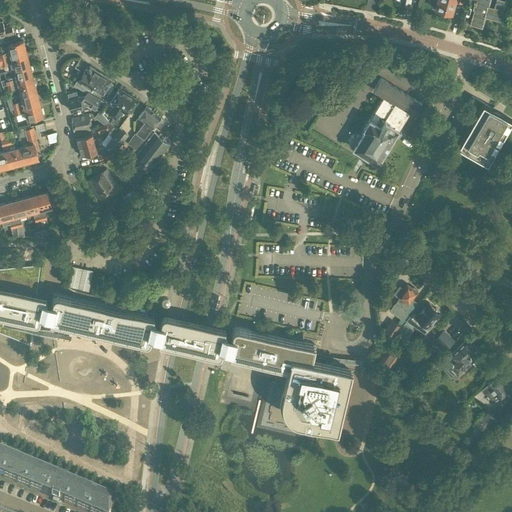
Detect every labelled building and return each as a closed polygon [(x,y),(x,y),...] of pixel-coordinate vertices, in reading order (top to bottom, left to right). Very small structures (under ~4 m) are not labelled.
[(437,0),(435,8),(451,13),(455,0),(463,3),(463,0),(437,0)] [(477,0),(471,24),(482,27),(486,15),(500,19),(501,15),(502,16),(506,0),(504,0),(496,0),(494,8),(488,6),(489,0),(477,0)] [(0,36),(14,33),(11,26),(4,27),(2,20),(0,20),(0,36)] [(10,51),(0,53),(0,58),(0,60),(7,58),(26,53),(23,40),(8,44),(10,51)] [(7,58),(0,60),(2,65),(12,62),(14,69),(30,65),(26,53),(7,58)] [(5,78),(2,79),(4,85),(14,82),(33,78),(30,65),(14,69),(16,74),(10,75),(5,76),(5,78)] [(87,66),(79,80),(84,83),(81,88),(85,90),(88,86),(91,88),(95,81),(97,83),(103,73),(90,66),(87,66)] [(112,79),(103,73),(97,83),(95,81),(91,88),(89,91),(100,98),(101,94),(102,95),(112,79)] [(352,135),(349,140),(351,146),(353,147),(354,148),(377,161),(377,162),(378,163),(379,161),(378,161),(398,129),(398,130),(399,129),(398,128),(409,111),(415,115),(422,103),(381,77),(374,89),(384,95),(364,128),(365,128),(360,135),(358,134),(352,135)] [(14,82),(4,85),(6,85),(8,90),(19,87),(21,94),(36,90),(33,78),(14,82)] [(107,112),(106,113),(112,117),(127,93),(119,88),(116,92),(111,100),(109,102),(114,105),(109,113),(107,112)] [(23,100),(11,103),(13,109),(21,106),(39,102),(36,90),(21,94),(23,100)] [(105,101),(100,98),(89,91),(87,90),(84,96),(79,96),(78,96),(76,91),(68,93),(69,98),(67,98),(70,110),(82,107),(88,104),(99,110),(105,101)] [(110,94),(107,98),(111,100),(116,92),(113,90),(110,94)] [(113,117),(110,122),(113,124),(116,120),(122,110),(126,113),(135,98),(127,93),(112,117),(113,117)] [(21,106),(13,109),(14,114),(26,111),(27,118),(43,114),(39,102),(21,106)] [(511,119),(483,102),(458,145),(487,162),(511,120),(511,119)] [(144,122),(136,133),(144,139),(153,127),(152,127),(160,116),(146,105),(138,117),(144,122)] [(99,110),(94,116),(95,116),(104,124),(106,123),(109,122),(99,110)] [(90,117),(95,116),(94,116),(91,112),(89,113),(89,115),(71,118),(74,131),(92,128),(90,117)] [(109,122),(106,123),(108,129),(110,130),(108,133),(112,136),(118,128),(113,124),(110,122),(109,122)] [(40,125),(42,133),(50,130),(48,123),(40,125)] [(104,124),(97,126),(98,132),(108,129),(106,123),(104,124)] [(29,144),(21,146),(25,161),(38,158),(36,150),(39,149),(33,127),(25,129),(29,144)] [(119,128),(107,143),(116,149),(128,134),(119,128)] [(0,138),(3,151),(0,151),(0,164),(1,167),(13,164),(6,138),(4,131),(0,131),(0,138)] [(140,150),(135,156),(142,162),(142,163),(144,165),(145,164),(150,168),(155,161),(160,155),(165,149),(164,149),(169,143),(164,140),(166,137),(161,134),(161,133),(159,136),(154,132),(150,138),(145,143),(145,144),(141,150),(140,150)] [(92,134),(76,138),(78,147),(94,142),(95,144),(102,142),(101,136),(93,138),(92,134)] [(12,137),(6,138),(13,164),(25,161),(21,146),(14,148),(12,137)] [(94,142),(78,147),(80,155),(96,151),(99,161),(113,158),(111,152),(112,152),(112,151),(116,149),(107,143),(103,144),(102,142),(95,144),(94,142)] [(106,168),(86,179),(99,200),(119,188),(106,168)] [(125,191),(124,192),(131,203),(139,197),(132,187),(129,189),(130,191),(126,194),(125,192),(126,192),(125,191)] [(47,191),(34,195),(41,220),(44,231),(48,230),(47,226),(48,226),(44,208),(56,205),(53,194),(48,195),(47,191)] [(34,195),(22,198),(26,213),(33,211),(36,221),(41,220),(34,195)] [(22,198),(10,201),(16,227),(22,225),(19,215),(26,213),(22,198)] [(10,201),(0,203),(0,214),(1,219),(8,218),(11,228),(13,237),(18,236),(16,227),(10,201)] [(112,205),(104,210),(108,217),(116,212),(112,205)] [(315,345),(303,342),(303,343),(250,331),(250,329),(237,326),(236,326),(235,327),(234,327),(234,328),(233,328),(233,329),(231,334),(224,332),(225,328),(210,324),(180,317),(167,314),(166,314),(165,314),(164,314),(163,315),(162,316),(162,317),(161,317),(160,322),(151,320),(152,316),(53,293),(51,301),(44,300),(45,295),(36,293),(40,264),(0,267),(0,331),(30,344),(32,334),(32,332),(33,322),(35,323),(36,323),(37,322),(38,322),(38,321),(39,321),(39,320),(41,314),(52,317),(52,319),(146,342),(146,340),(150,341),(152,335),(159,337),(157,341),(174,345),(204,352),(221,356),(223,347),(232,349),(231,352),(285,365),(284,367),(290,368),(284,393),(283,395),(283,397),(283,398),(283,400),(283,402),(284,404),(284,405),(285,407),(286,409),(287,411),(288,412),(289,413),(291,414),(292,415),(293,415),(294,416),(295,417),(297,417),(307,420),(320,423),(336,427),(350,369),(349,369),(332,365),(331,365),(328,364),(328,363),(328,362),(328,361),(327,361),(327,360),(326,360),(325,359),(324,359),(323,360),(322,360),(322,361),(321,361),(321,362),(313,361),(313,360),(312,360),(315,345)] [(77,267),(73,285),(94,290),(97,271),(77,267)] [(395,303),(390,310),(401,318),(409,306),(408,305),(413,299),(418,291),(416,290),(416,288),(414,287),(412,287),(407,284),(403,289),(399,286),(394,294),(399,297),(395,304),(395,303)] [(425,331),(429,327),(430,327),(434,323),(431,321),(440,313),(438,311),(439,310),(436,307),(435,308),(429,302),(425,305),(424,305),(419,310),(420,310),(416,315),(412,311),(398,329),(408,336),(413,328),(411,326),(413,324),(415,325),(417,324),(425,331)] [(392,320),(383,333),(391,339),(400,326),(392,320)] [(443,350),(453,341),(444,332),(434,341),(443,350)] [(451,361),(448,365),(457,374),(473,358),(470,355),(476,349),(466,339),(448,357),(451,361)] [(388,344),(379,356),(390,364),(399,352),(388,344)] [(487,384),(479,390),(490,403),(498,397),(509,389),(508,387),(508,386),(506,383),(505,383),(498,375),(487,384)] [(423,377),(412,388),(420,397),(431,385),(423,377)] [(393,381),(387,389),(400,397),(405,389),(393,381)] [(481,414),(474,423),(484,430),(491,421),(481,414)] [(0,476),(86,511),(110,511),(115,502),(64,480),(0,453),(0,476)]
